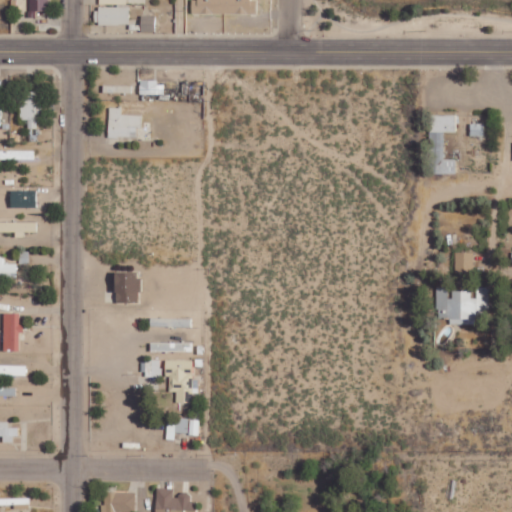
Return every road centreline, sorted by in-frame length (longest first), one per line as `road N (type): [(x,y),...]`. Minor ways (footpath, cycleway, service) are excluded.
road 1 (residential): [(0,53),(511,50)]
road 2 (residential): [(70,511),(70,0)]
road 3 (residential): [(208,463),(0,468)]
